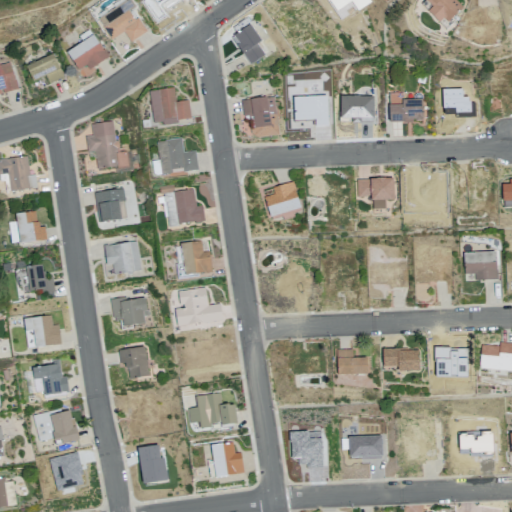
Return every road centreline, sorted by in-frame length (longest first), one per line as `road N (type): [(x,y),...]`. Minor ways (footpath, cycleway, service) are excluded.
road 1 (residential): [(276,511),(203,25)]
road 2 (residential): [(119,511),(54,117)]
road 3 (residential): [(176,511),(274,498),(511,487)]
road 4 (residential): [(224,160),(511,142)]
road 5 (residential): [(0,132),(99,99),(238,0)]
road 6 (residential): [(250,329),(511,318)]
